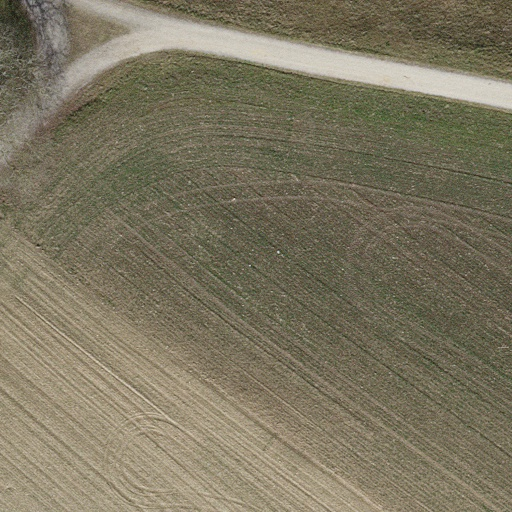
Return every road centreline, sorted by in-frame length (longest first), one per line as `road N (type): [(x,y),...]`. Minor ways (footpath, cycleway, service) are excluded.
road 1 (track): [(122,37),(511,100)]
road 2 (track): [(0,179),(122,37)]
